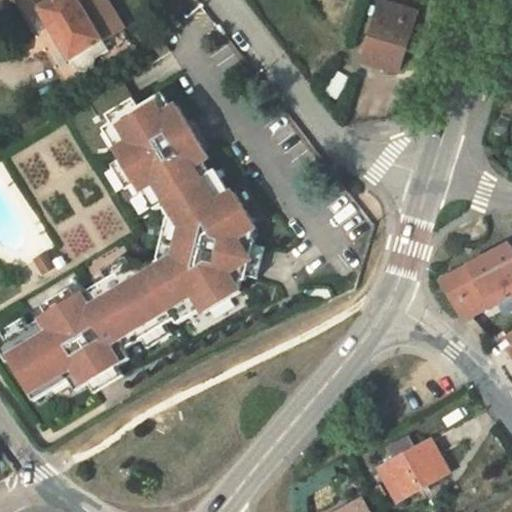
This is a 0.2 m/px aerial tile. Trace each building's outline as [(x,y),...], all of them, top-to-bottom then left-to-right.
[(15,3),(65,87),(64,91),(75,94),(75,90),(130,56),(134,57),(137,46),(133,46),(105,0),(11,0),(11,2),(15,3)] [(383,2),(364,62),(399,72),(418,12),(383,2)] [(338,71),(325,93),(337,101),(350,79),(338,71)] [(136,100),(109,116),(114,125),(127,146),(118,152),(123,160),(138,184),(143,192),(152,187),(162,204),(171,219),(169,220),(178,237),(175,250),(158,264),(159,265),(147,272),(141,262),(133,267),(108,282),(84,297),(83,295),(77,298),(48,316),(43,319),(44,321),(32,328),(8,343),(0,347),(0,348),(9,363),(11,362),(33,398),(75,373),(84,389),(90,385),(95,382),(90,373),(108,362),(114,371),(119,367),(131,360),(126,351),(144,340),(168,326),(176,321),(179,325),(204,310),(206,314),(242,293),(241,292),(244,281),(246,282),(247,276),(255,245),(256,241),(253,240),(255,230),(257,229),(236,193),(232,196),(217,171),(212,174),(205,162),(211,159),(179,107),(173,110),(164,95),(140,108),(136,100)] [(511,122),(502,118),(496,133),(505,137),(511,122)] [(127,146),(114,125),(105,130),(118,152),(127,146)] [(138,184),(123,160),(112,166),(127,190),(138,184)] [(152,187),(143,192),(153,209),(162,204),(152,187)] [(178,237),(169,220),(158,264),(175,250),(178,237)] [(511,246),(511,244),(467,266),(476,282),(488,276),(497,292),(504,288),(508,295),(511,292),(511,246)] [(266,248),(255,245),(247,276),(258,279),(266,248)] [(46,255),(36,261),(43,274),(54,268),(46,255)] [(127,259),(103,273),(108,282),(133,267),(127,259)] [(462,317),(468,320),(499,300),(495,293),(485,298),(476,282),(467,266),(440,282),(449,298),(462,317)] [(488,276),(476,282),(485,298),(495,293),(497,292),(488,276)] [(497,292),(495,293),(499,300),(508,295),(504,288),(497,292)] [(71,289),(42,307),(48,316),(77,298),(71,289)] [(27,319),(2,334),(8,343),(32,328),(27,319)] [(168,326),(144,340),(149,350),(173,335),(168,326)] [(95,382),(90,385),(96,395),(125,377),(119,367),(114,371),(108,362),(90,373),(95,382)] [(391,449),(397,460),(416,449),(410,438),(391,449)] [(397,460),(380,469),(398,502),(451,473),(433,440),(416,449),(397,460)] [(369,511),(363,500),(341,511),(369,511)]
